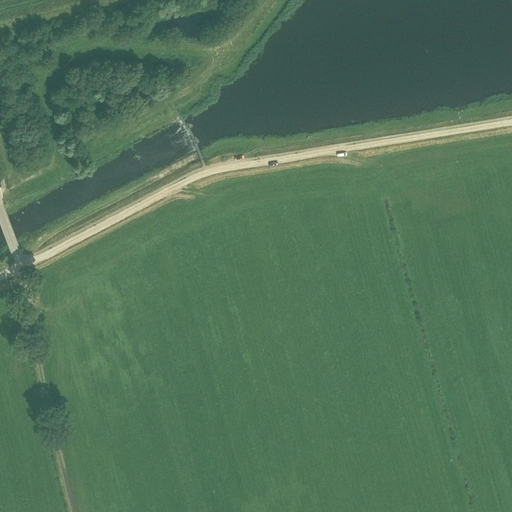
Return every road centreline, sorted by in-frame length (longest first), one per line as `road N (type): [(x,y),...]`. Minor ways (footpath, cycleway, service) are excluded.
road 1 (track): [(23,266),(203,174),(511,121)]
road 2 (track): [(230,53),(109,45),(61,56),(42,86),(57,158),(0,196)]
road 3 (track): [(77,511),(23,266)]
road 4 (track): [(230,53),(164,104),(90,142)]
